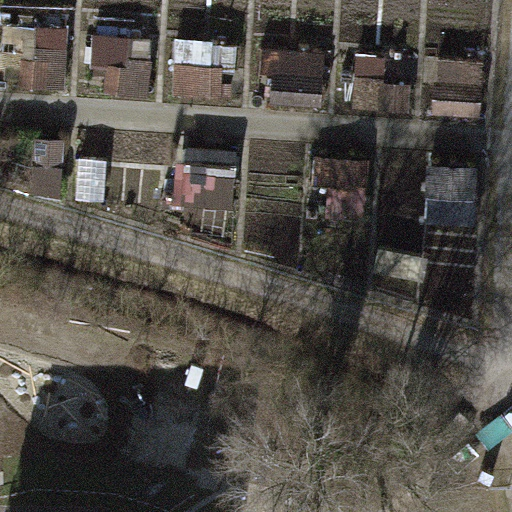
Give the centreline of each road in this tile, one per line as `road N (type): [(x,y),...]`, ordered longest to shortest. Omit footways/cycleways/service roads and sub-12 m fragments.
road 1 (track): [(511,359),(0,204)]
road 2 (track): [(511,147),(0,110)]
